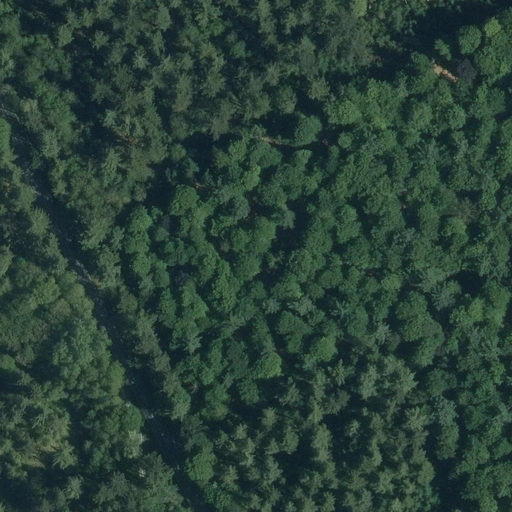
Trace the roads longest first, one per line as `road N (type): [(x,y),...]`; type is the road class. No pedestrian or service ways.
road 1 (track): [(239,511),(0,36)]
road 2 (primary): [(199,511),(0,119)]
road 3 (track): [(511,474),(456,501),(376,348),(511,271)]
road 4 (track): [(376,348),(202,0)]
road 5 (track): [(64,511),(167,449)]
